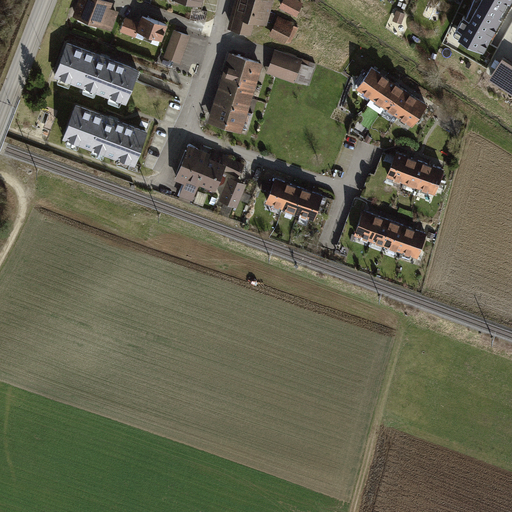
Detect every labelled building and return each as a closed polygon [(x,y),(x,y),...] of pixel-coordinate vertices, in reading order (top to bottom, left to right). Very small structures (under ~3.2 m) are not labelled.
[(118,8),(96,0),(81,0),(74,18),(109,32),(118,8)] [(273,0),(236,0),(231,22),(265,31),(273,0)] [(302,7),(284,0),(283,0),(279,11),(297,19),(302,7)] [(509,0),(471,0),(453,33),(482,50),(509,0)] [(165,29),(141,20),(135,36),(159,45),(165,29)] [(293,30),(278,23),(271,37),(286,44),(293,30)] [(189,39),(173,33),(163,58),(179,64),(189,39)] [(136,66),(63,40),(51,74),(124,100),(136,66)] [(262,65),(230,55),(208,121),(240,132),(262,65)] [(300,63),(272,55),(266,75),(294,83),(300,63)] [(425,106),(371,70),(355,93),(410,129),(425,106)] [(133,161),(145,127),(73,102),(61,136),(133,161)] [(243,163),(187,144),(175,180),(217,195),(226,170),(239,175),(243,163)] [(443,168),(397,152),(387,179),(433,195),(443,168)] [(245,187),(229,180),(220,203),(235,210),(245,187)] [(321,195),(272,180),(264,206),(313,221),(321,195)] [(426,232),(364,210),(354,240),(416,261),(426,232)]
